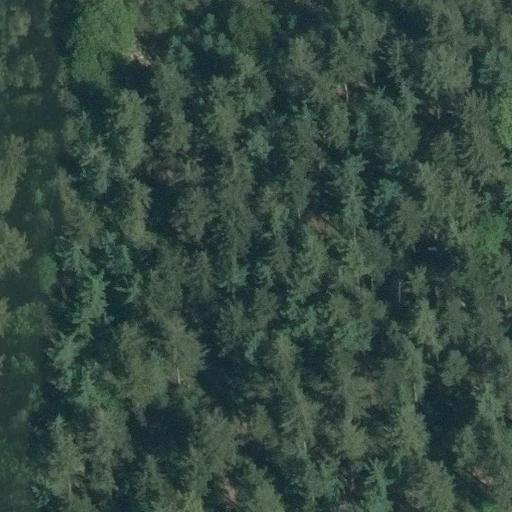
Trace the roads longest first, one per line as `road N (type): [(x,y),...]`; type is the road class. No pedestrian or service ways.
road 1 (track): [(236,511),(162,182),(120,60)]
road 2 (track): [(0,90),(302,0)]
